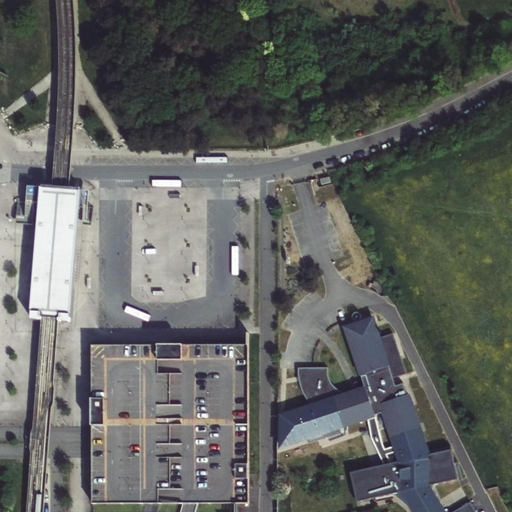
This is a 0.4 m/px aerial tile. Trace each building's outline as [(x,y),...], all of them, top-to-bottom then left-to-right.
[(43,186),(42,195),(41,206),(38,250),(35,281),(35,285),(32,319),(32,321),(38,321),(38,320),(42,320),(42,318),(59,319),(59,321),(63,321),(62,323),(69,323),(69,320),(71,287),(72,285),(74,253),(78,203),(79,196),(79,189),(51,187),(43,186)] [(341,195),(332,199),(365,267),(352,274),(356,283),(378,272),(341,195)] [(375,437),(388,463),(355,471),(361,499),(406,489),(419,511),(478,511),(472,501),(454,511),(450,511),(433,484),(462,478),(455,448),(431,453),(408,383),(400,385),(397,376),(410,372),(396,332),(383,337),(377,317),(349,327),(370,390),(355,394),(354,394),(352,394),(349,394),(346,394),(341,392),(337,389),(334,385),(330,378),(328,373),(328,368),(315,368),(298,368),(299,379),(302,386),(305,393),(307,396),(309,400),(312,403),(315,406),(317,408),(320,411),(323,413),(326,414),(328,415),(330,416),(333,417),(335,418),(337,419),(340,419),(342,420),(345,420),(347,421),(350,421),(352,421),(355,421),(357,421),(364,419),(371,416),(375,437)] [(158,341),(91,341),(92,398),(92,408),(92,418),(92,425),(92,435),(92,447),(92,459),(92,499),(154,499),(192,499),(249,499),(249,341),(182,341),(164,341),(158,341)] [(313,405),(291,412),(299,440),(329,431),(322,412),(320,411),(314,406),(313,405)] [(343,511),(342,502),(328,504),(329,511),(343,511)]
